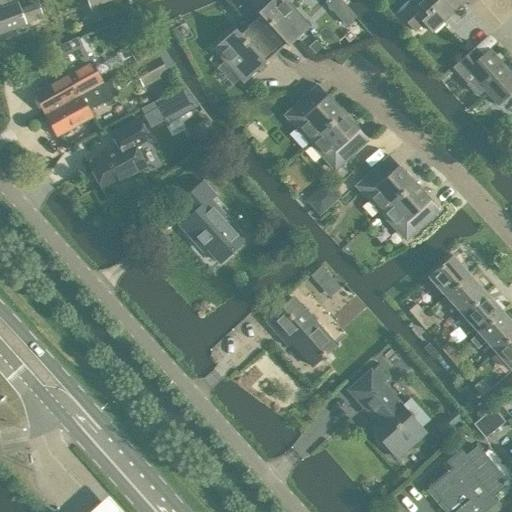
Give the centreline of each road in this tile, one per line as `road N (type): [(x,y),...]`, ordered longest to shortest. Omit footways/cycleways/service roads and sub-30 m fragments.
road 1 (unclassified): [(0,179),(298,511)]
road 2 (residential): [(511,237),(446,166),(323,63)]
road 3 (primary): [(159,511),(0,333)]
